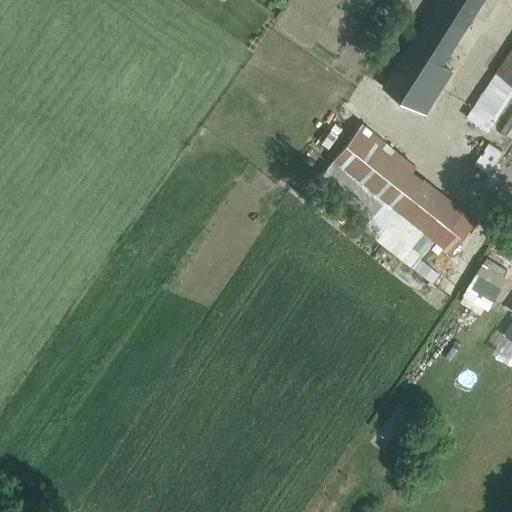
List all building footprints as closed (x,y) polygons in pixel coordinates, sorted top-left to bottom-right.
[(442,62),(481,2),(482,0),(436,0),(382,86),(426,114),(454,70),(442,62)] [(393,0),(391,3),(406,12),(413,0),(393,0)] [(511,83),(511,48),(496,72),(511,83)] [(511,114),(500,132),(509,139),(511,135),(511,114)] [(363,121),(334,159),(320,176),(372,217),(363,228),(413,267),(435,239),(451,251),(476,219),(463,210),(465,208),(414,169),(418,164),(363,121)] [(489,143),(474,164),(496,179),(510,157),(489,143)] [(462,304),(488,316),(511,265),(511,242),(495,234),(462,304)] [(511,318),(500,336),(511,344),(511,318)] [(491,330),(485,339),(494,345),(500,336),(491,330)] [(401,439),(397,455),(413,458),(416,443),(401,439)]
